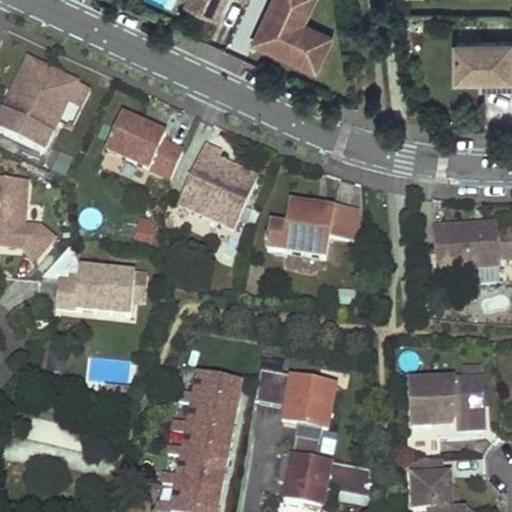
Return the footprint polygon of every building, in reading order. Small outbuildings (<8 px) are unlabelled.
[(188,0),(188,1),(219,15),(225,0),(188,0)] [(295,0),(273,0),(254,43),(317,71),(333,37),(304,23),(310,11),(294,3),(295,0)] [(295,0),(294,3),(310,11),(314,0),(295,0)] [(511,41),(458,42),(458,78),(480,78),(511,77),(511,89),(511,92),(511,41)] [(78,87),(29,64),(14,95),(20,97),(16,105),(11,102),(0,124),(0,134),(45,156),(59,127),(69,107),(78,87)] [(511,77),(480,78),(481,88),(511,87),(511,77)] [(82,114),(92,94),(78,87),(69,107),(82,114)] [(20,97),(14,95),(11,102),(16,105),(20,97)] [(166,139),(122,119),(107,154),(171,184),(183,156),(163,147),(166,139)] [(221,158),(205,150),(178,208),(235,234),(259,182),(239,173),(236,178),(229,175),(228,172),(217,166),(218,163),(221,158)] [(239,173),(218,163),(217,166),(228,172),(229,175),(236,178),(239,173)] [(30,185),(0,182),(0,253),(25,255),(38,266),(58,245),(43,231),(37,230),(36,241),(26,241),(27,229),(30,185)] [(329,205),(318,204),(317,211),(329,212),(329,205)] [(291,231),(275,229),(272,254),(293,256),(325,259),(331,260),(333,237),(365,241),(362,208),(336,208),(335,213),(329,212),(317,211),(294,208),(291,231)] [(152,247),(157,224),(140,220),(135,243),(152,247)] [(474,231),(435,234),(439,276),(503,271),(502,264),(511,262),(511,235),(499,236),(499,228),(483,230),(483,234),(475,234),(474,231)] [(37,230),(27,229),(26,241),(36,241),(37,230)] [(325,259),(293,256),(291,270),(324,273),(325,259)] [(71,286),(61,285),(58,313),(86,316),(86,311),(95,311),(95,316),(134,320),(135,305),(138,278),(89,273),(88,282),(82,281),(71,281),(71,286)] [(484,368),(464,369),(465,381),(485,380),(484,368)] [(291,376),(258,371),(254,403),(285,408),(283,415),(299,418),(298,427),(293,456),(317,461),(322,431),(327,432),(335,385),(291,377),(291,376)] [(237,413),(242,383),(199,375),(195,395),(183,393),(181,402),(194,406),(237,413)] [(445,382),(413,384),(416,431),(433,430),(439,422),(457,421),(469,432),(488,431),(485,380),(465,381),(455,381),(456,384),(445,385),(445,382)] [(231,442),(237,413),(194,406),(191,424),(176,421),(175,431),(189,434),(231,442)] [(299,418),(283,415),(282,424),(298,427),(299,418)] [(408,439),(409,457),(444,456),(443,439),(433,430),(416,431),(408,439)] [(227,465),(231,442),(189,434),(187,449),(172,447),(170,455),(185,458),(227,465)] [(293,456),(283,455),(280,472),(290,474),(288,484),(285,502),(333,510),(335,499),(336,492),(373,498),(371,469),(317,461),(293,456)] [(222,494),(227,465),(185,458),(182,476),(167,473),(165,484),(180,487),(222,494)] [(446,477),(445,462),(415,463),(418,511),(469,511),(469,510),(462,511),(456,511),(455,489),(454,477),(446,477)] [(290,474),(280,472),(278,482),(288,484),(290,474)] [(218,511),(222,494),(180,487),(177,506),(162,503),(159,511),(218,511)] [(373,498),(336,492),(335,499),(373,506),(373,498)]
